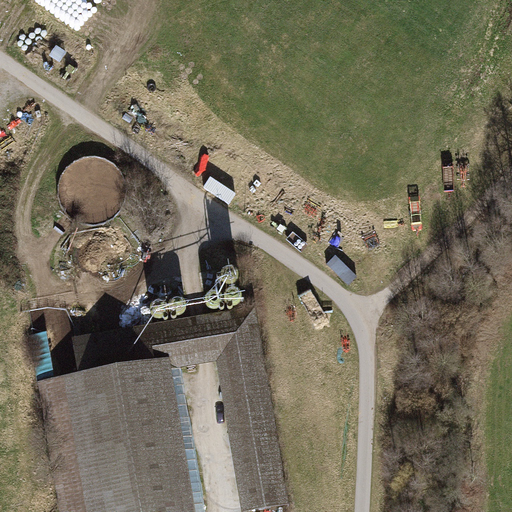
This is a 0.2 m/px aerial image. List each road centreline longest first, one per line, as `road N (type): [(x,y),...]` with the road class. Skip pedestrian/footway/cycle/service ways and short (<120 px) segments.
road 1 (residential): [(362,511),(367,372),(360,326),(347,304),(294,259),(0,59)]
road 2 (track): [(360,326),(511,169)]
